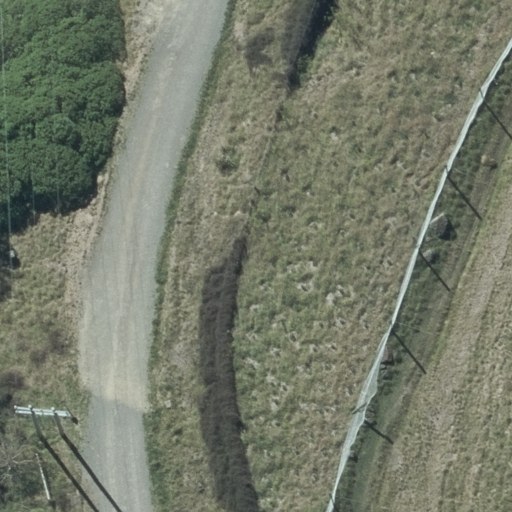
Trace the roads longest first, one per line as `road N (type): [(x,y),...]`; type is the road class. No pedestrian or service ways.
road 1 (track): [(200,0),(121,260),(113,345),(126,511)]
road 2 (trunk): [(22,511),(0,392)]
